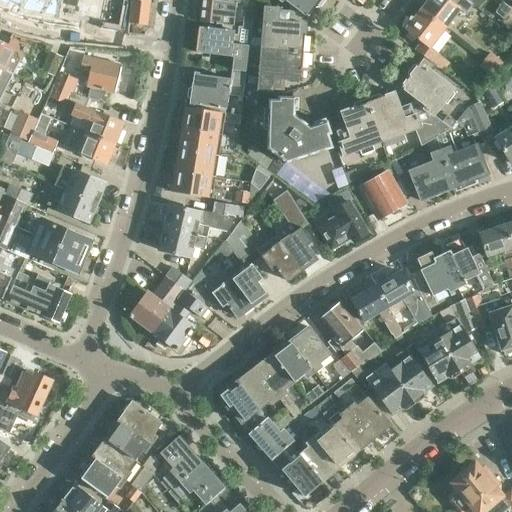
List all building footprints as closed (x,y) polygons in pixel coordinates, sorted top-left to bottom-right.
[(6,0),(28,10),(33,0),(6,0)] [(145,25),(148,1),(142,1),(141,0),(139,0),(136,0),(133,0),(131,23),(145,25)] [(239,0),(201,0),(199,21),(233,25),(236,3),(239,3),(239,0)] [(282,0),(281,2),(278,0),(277,0),(276,10),(266,9),(262,47),(307,52),(308,41),(306,37),(307,26),(289,24),(290,15),(286,14),(292,6),(284,0),(282,0)] [(306,16),(308,15),(314,7),(320,8),(326,0),(325,0),(278,0),(281,2),(282,0),(284,0),(292,6),(304,15),(306,16)] [(429,0),(420,12),(444,30),(460,10),(466,14),(468,12),(476,18),(482,11),(480,10),(473,5),(467,0),(429,0)] [(467,0),(473,5),(480,10),(486,2),(483,0),(467,0)] [(511,8),(503,2),(495,13),(504,19),(511,8)] [(431,48),(444,30),(420,12),(416,18),(412,17),(409,27),(406,30),(422,42),(416,50),(443,71),(449,63),(431,48)] [(238,27),(251,29),(252,17),(243,16),(242,27),(238,26),(238,27)] [(249,48),(251,29),(238,27),(237,35),(234,34),(234,32),(199,28),(195,54),(234,59),(232,71),(246,73),(249,48)] [(0,69),(12,75),(19,61),(11,57),(18,43),(0,33),(0,69)] [(306,67),(307,52),(262,47),(258,90),(272,92),(272,89),(283,90),(284,80),(301,81),(302,71),(306,67)] [(61,58),(49,52),(40,70),(52,76),(61,58)] [(83,57),(80,71),(89,73),(87,87),(90,87),(87,98),(88,98),(102,104),(105,91),(114,93),(120,65),(85,57),(83,56),(83,57)] [(484,62),(496,71),(501,65),(489,56),(484,62)] [(492,78),(496,71),(484,62),(479,68),(492,78)] [(433,117),(444,104),(447,106),(455,95),(452,93),(454,90),(421,64),(419,66),(414,66),(408,74),(409,79),(403,88),(426,107),(424,110),(433,117)] [(0,99),(12,75),(0,69),(0,99)] [(246,73),(232,71),(231,80),(195,75),(193,86),(188,89),(186,98),(191,102),(191,104),(226,110),(228,95),(238,97),(237,101),(242,102),(243,97),(246,73)] [(59,75),(54,84),(63,88),(72,92),(76,82),(59,75)] [(54,84),(49,97),(65,104),(75,108),(71,116),(90,123),(87,131),(116,143),(125,122),(85,107),(88,98),(87,98),(72,92),(63,88),(54,84)] [(492,85),(482,91),(493,108),(503,103),(492,85)] [(422,146),(425,144),(434,139),(445,133),(434,125),(420,113),(414,103),(399,90),(396,93),(385,97),(380,94),(366,100),(380,143),(415,130),(422,146)] [(271,101),(269,149),(287,163),(332,148),(329,139),(332,138),(328,124),(311,129),(295,117),(295,99),(280,99),(280,102),(271,101)] [(344,157),(380,143),(366,100),(356,104),(353,109),(342,113),(348,130),(339,133),(342,143),(340,145),(344,157)] [(480,136),(492,130),(479,102),(467,107),(467,108),(478,132),(480,136)] [(185,108),(182,130),(222,137),(224,122),(239,124),(240,117),(185,108)] [(450,128),(448,131),(449,131),(449,133),(463,128),(466,137),(478,132),(467,108),(466,108),(455,122),(450,128)] [(9,112),(3,127),(11,131),(17,116),(9,112)] [(11,131),(10,133),(21,138),(27,141),(36,120),(19,112),(17,116),(11,131)] [(41,113),(28,142),(53,153),(53,152),(57,142),(44,136),(45,134),(45,133),(51,118),(41,113)] [(447,115),(442,121),(450,128),(455,122),(447,115)] [(511,160),(511,125),(495,136),(510,162),(511,160)] [(71,126),(64,145),(67,146),(108,163),(116,143),(87,131),(87,132),(71,126)] [(222,137),(182,130),(178,151),(218,158),(222,137)] [(449,131),(445,133),(434,139),(454,187),(487,174),(475,143),(451,153),(449,147),(454,146),(449,133),(449,131)] [(10,133),(0,154),(0,161),(10,166),(16,153),(17,151),(16,150),(20,140),(21,138),(10,133)] [(434,139),(425,144),(429,154),(430,153),(433,161),(408,171),(420,201),(454,187),(434,139)] [(20,140),(16,150),(17,151),(16,153),(48,166),(53,153),(20,140)] [(252,147),(247,155),(257,163),(263,155),(252,147)] [(218,158),(178,151),(175,172),(215,178),(218,158)] [(402,204),(387,176),(394,173),(389,163),(370,174),(373,181),(361,188),(378,218),(402,204)] [(66,189),(98,202),(106,182),(64,165),(60,176),(70,180),(66,189)] [(255,169),(250,183),(258,190),(269,177),(271,174),(258,165),(255,169)] [(354,169),(344,173),(348,183),(358,179),(354,169)] [(215,178),(175,172),(172,193),(211,200),(215,178)] [(10,184),(5,197),(0,207),(0,247),(5,249),(6,250),(25,205),(30,193),(10,184)] [(90,222),(98,202),(66,189),(62,198),(52,194),(48,205),(90,222)] [(248,204),(249,193),(236,191),(235,202),(248,204)] [(295,201),(301,212),(312,207),(301,198),(295,201)] [(169,206),(163,229),(206,238),(209,227),(226,231),(232,224),(234,217),(235,217),(236,214),(242,216),(243,208),(214,202),(212,212),(200,209),(200,213),(169,206)] [(350,237),(352,241),(366,232),(348,202),(334,210),(335,213),(316,225),(330,249),(350,237)] [(241,220),(233,230),(242,242),(252,234),(241,220)] [(35,236),(82,256),(84,252),(89,250),(92,242),(41,221),(35,236)] [(511,277),(511,244),(505,224),(479,233),(487,259),(501,254),(509,278),(511,277)] [(280,242),(300,271),(315,259),(308,250),(310,249),(307,244),(310,242),(300,227),(280,242)] [(206,238),(163,229),(158,251),(191,258),(193,248),(204,250),(206,238)] [(242,242),(233,230),(225,240),(232,249),(242,242)] [(286,281),(300,271),(280,242),(275,235),(256,250),(261,256),(271,271),(275,268),(278,273),(279,271),(286,281)] [(81,260),(82,256),(35,236),(29,250),(13,244),(10,252),(28,259),(30,252),(79,273),(82,265),(81,260)] [(441,255),(457,288),(466,284),(464,281),(478,275),(465,248),(464,248),(460,239),(445,246),(448,252),(441,255)] [(415,278),(413,279),(427,308),(437,303),(433,295),(448,288),(449,291),(457,288),(441,255),(434,258),(431,253),(417,259),(422,269),(413,274),(415,278)] [(231,279),(251,307),(266,295),(259,287),(261,285),(258,281),(262,279),(251,264),(231,279)] [(165,276),(184,290),(192,281),(172,266),(165,276)] [(201,271),(185,293),(200,304),(213,295),(223,308),(227,305),(229,309),(231,308),(238,317),(251,307),(231,279),(221,286),(215,279),(210,283),(201,271)] [(431,315),(427,308),(413,279),(406,282),(400,272),(376,286),(393,316),(396,314),(391,306),(402,299),(416,323),(431,315)] [(3,300),(12,278),(11,277),(10,278),(0,274),(0,296),(2,297),(2,299),(3,300)] [(28,296),(24,308),(59,323),(60,321),(63,322),(67,311),(64,310),(72,293),(49,283),(50,279),(37,274),(35,279),(27,275),(21,288),(31,293),(33,287),(45,292),(43,297),(39,295),(37,300),(28,296)] [(170,312),(169,311),(168,310),(183,290),(184,291),(184,290),(165,276),(162,274),(143,300),(139,297),(132,306),(136,309),(129,318),(131,320),(133,318),(153,334),(170,312)] [(394,338),(402,334),(399,329),(400,329),(393,316),(376,286),(353,299),(350,295),(341,303),(364,330),(365,321),(378,313),(391,334),(392,334),(394,338)] [(170,312),(153,334),(159,338),(157,341),(166,348),(168,345),(176,351),(179,348),(178,346),(192,328),(183,321),(190,312),(199,318),(206,309),(200,304),(185,293),(184,292),(169,311),(170,312)] [(465,298),(463,299),(463,300),(464,299),(474,323),(489,317),(499,344),(497,348),(497,351),(498,353),(500,354),(503,354),(506,352),(507,350),(511,347),(511,299),(500,302),(498,298),(482,304),(478,294),(465,299),(465,298)] [(463,300),(463,299),(448,306),(456,318),(435,331),(461,373),(470,368),(471,362),(480,357),(465,333),(476,328),(474,323),(464,299),(463,300)] [(364,330),(341,303),(321,318),(335,336),(332,338),(341,348),(346,355),(341,359),(351,370),(361,363),(361,364),(381,351),(374,342),(362,352),(357,346),(356,346),(351,340),(364,330)] [(290,341),(314,371),(321,366),(323,370),(334,361),(308,327),(290,341)] [(452,378),(461,373),(435,331),(414,343),(437,382),(447,376),(452,378)] [(307,377),(314,371),(290,341),(273,354),(293,381),(304,373),(307,377)] [(386,363),(414,403),(422,397),(424,392),(433,385),(405,348),(386,363)] [(278,399),(287,410),(294,418),(295,417),(300,413),(301,412),(285,393),(282,390),(293,381),(273,354),(255,368),(278,399)] [(10,355),(1,374),(0,374),(0,373),(0,387),(3,389),(8,377),(12,379),(21,360),(10,355)] [(350,371),(340,359),(333,366),(342,378),(350,371)] [(406,409),(414,403),(386,363),(366,378),(392,414),(401,407),(406,409)] [(358,366),(351,371),(356,378),(363,373),(358,366)] [(271,404),(278,399),(255,368),(238,381),(258,408),(269,400),(271,404)] [(7,407),(0,404),(0,428),(8,433),(19,408),(36,415),(51,381),(29,371),(28,375),(23,373),(17,388),(15,387),(10,400),(7,407)] [(350,379),(333,392),(337,397),(354,384),(350,379)] [(250,433),(267,418),(258,408),(238,381),(220,395),(240,422),(250,433)] [(304,395),(310,403),(324,392),(318,385),(304,395)] [(329,395),(314,407),(318,412),(332,428),(355,453),(371,439),(346,410),(343,406),(338,410),(334,405),(336,403),(329,395)] [(346,410),(371,439),(388,425),(367,399),(356,408),(353,405),(346,410)] [(119,421),(151,443),(157,448),(164,442),(152,434),(159,424),(132,404),(119,421)] [(302,425),(318,412),(314,407),(303,416),(300,413),(295,417),(302,425)] [(282,428),(289,423),(288,422),(294,418),(287,410),(276,419),(282,428)] [(288,422),(289,423),(295,431),(302,425),(295,417),(294,418),(288,422)] [(280,433),(267,418),(250,433),(272,459),(279,453),(290,443),(292,441),(283,431),(280,433)] [(145,450),(151,443),(119,421),(106,440),(134,459),(142,448),(145,450)] [(355,453),(332,428),(322,436),(319,433),(313,438),(338,467),(355,453)] [(168,493),(201,463),(179,437),(162,452),(175,467),(159,482),(168,493)] [(321,481),(338,467),(313,438),(307,443),(309,447),(300,455),(321,481)] [(0,462),(5,466),(16,452),(8,446),(0,439),(0,462)] [(126,471),(134,459),(106,440),(93,458),(124,480),(129,473),(126,471)] [(321,481),(300,455),(290,443),(279,453),(289,464),(282,470),(304,495),(321,481)] [(143,465),(145,467),(153,473),(160,463),(152,453),(143,465)] [(119,487),(124,480),(93,458),(80,477),(107,497),(116,485),(119,487)] [(206,503),(207,502),(214,496),(224,488),(201,463),(168,493),(180,506),(196,491),(206,503)] [(153,473),(145,467),(131,485),(133,486),(139,491),(153,473)] [(473,511),(503,511),(508,508),(511,511),(511,491),(508,494),(504,497),(499,490),(499,486),(494,480),(490,480),(486,475),(487,472),(483,468),(479,468),(476,471),(475,470),(466,477),(465,475),(463,476),(459,476),(454,480),(454,484),(452,486),(457,492),(452,496),(451,503),(458,511),(470,511),(472,510),(473,511)] [(61,501),(75,511),(103,511),(106,509),(74,485),(61,501)] [(134,503),(142,492),(139,491),(133,486),(125,496),(134,503)] [(214,496),(207,502),(214,511),(243,511),(239,507),(232,511),(227,511),(221,504),(232,495),(226,488),(215,497),(214,496)] [(75,511),(61,501),(53,511),(75,511)] [(214,511),(207,502),(206,503),(198,510),(198,511),(214,511)]
